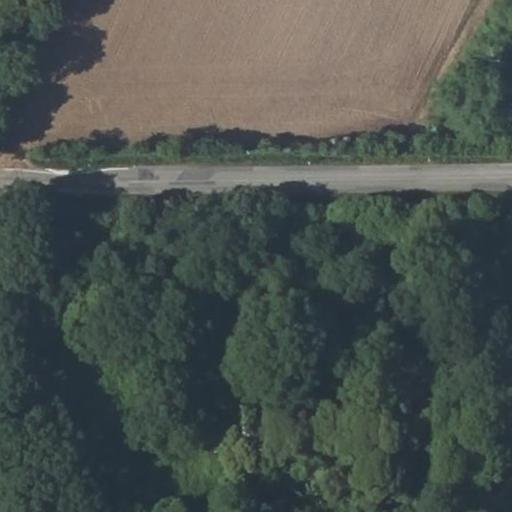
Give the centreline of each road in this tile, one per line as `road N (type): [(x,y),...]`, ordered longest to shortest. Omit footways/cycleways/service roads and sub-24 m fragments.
road 1 (secondary): [(0,179),(511,176)]
road 2 (track): [(0,379),(37,511)]
